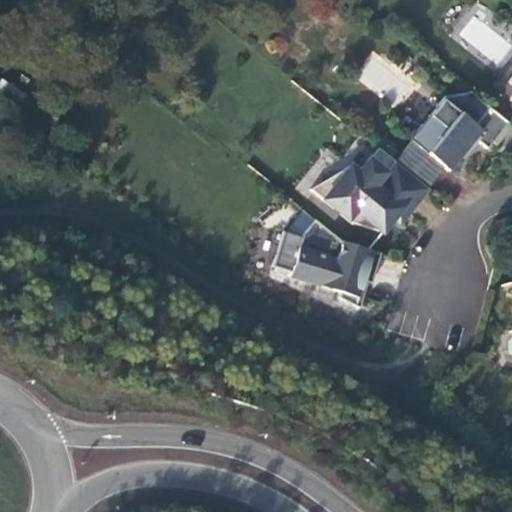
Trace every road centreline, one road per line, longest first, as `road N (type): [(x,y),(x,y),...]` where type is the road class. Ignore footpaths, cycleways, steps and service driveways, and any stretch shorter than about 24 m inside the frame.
road 1 (track): [(0,216),(60,214),(123,234),(373,364),(398,364),(429,342)]
road 2 (trunk): [(340,511),(254,457),(166,439),(61,432),(2,404)]
road 3 (trunk): [(46,502),(142,482),(207,480),(278,511)]
road 4 (residential): [(429,342),(472,354),(489,267),(482,240),(463,230)]
road 5 (residential): [(463,230),(440,225),(414,255),(397,333),(429,342)]
